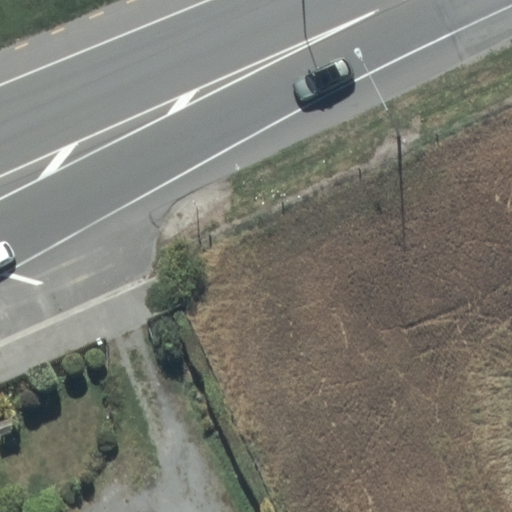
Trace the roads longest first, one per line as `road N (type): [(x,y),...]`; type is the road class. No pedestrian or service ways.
road 1 (trunk): [(440,0),(0,242)]
road 2 (trunk): [(0,132),(121,82),(389,0)]
